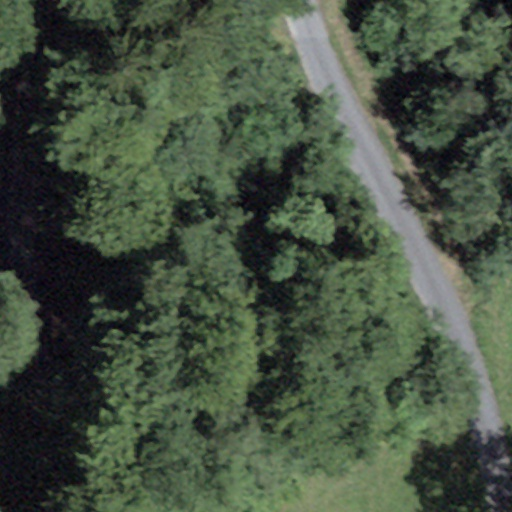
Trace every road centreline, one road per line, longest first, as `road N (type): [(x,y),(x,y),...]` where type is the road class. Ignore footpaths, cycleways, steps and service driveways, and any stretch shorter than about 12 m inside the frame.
road 1 (track): [(3,511),(56,282),(72,0)]
road 2 (track): [(511,473),(483,375),(349,122),(331,0)]
